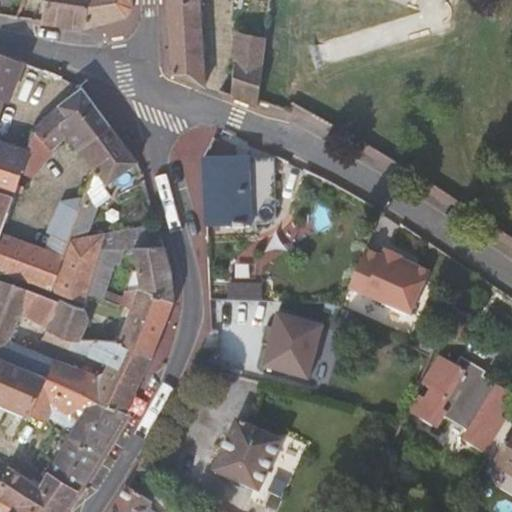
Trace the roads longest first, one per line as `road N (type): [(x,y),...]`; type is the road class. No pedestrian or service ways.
road 1 (tertiary): [(90,511),(138,437),(184,341),(194,300),(157,147),(155,86)]
road 2 (tertiary): [(155,86),(295,143),(511,277)]
road 3 (residential): [(155,86),(91,58),(0,37)]
